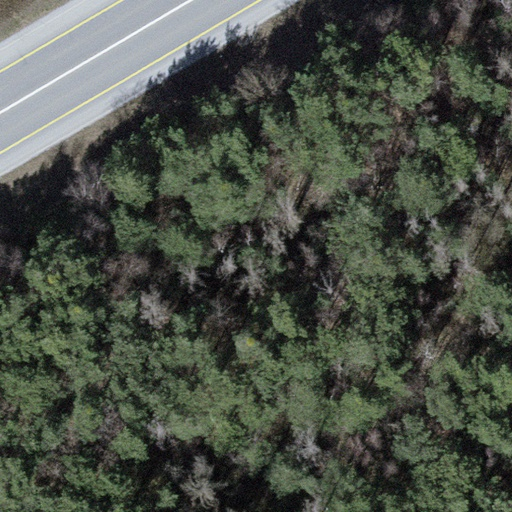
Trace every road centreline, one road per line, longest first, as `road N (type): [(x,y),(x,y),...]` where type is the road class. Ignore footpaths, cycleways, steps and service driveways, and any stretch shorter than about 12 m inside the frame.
road 1 (motorway): [(0,199),(351,0)]
road 2 (primary): [(192,0),(0,114)]
